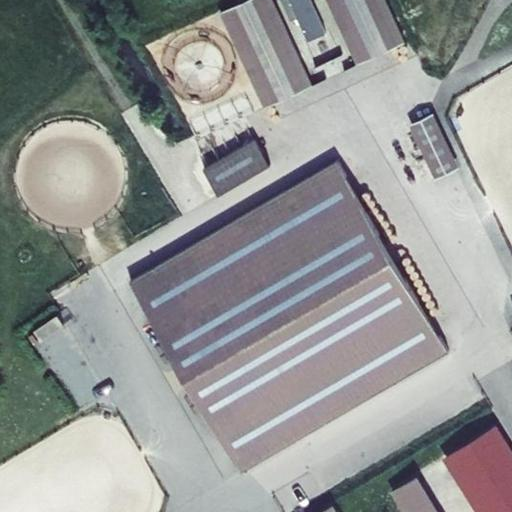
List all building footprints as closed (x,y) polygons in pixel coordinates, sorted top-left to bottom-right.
[(279,0),(230,0),(224,3),(266,98),(313,76),(279,0)] [(294,0),(308,36),(327,28),(316,0),(294,0)] [(403,36),(386,0),(328,0),(355,58),(403,36)] [(432,115),(411,125),(434,180),(457,168),(432,115)] [(261,164),(246,138),(194,168),(209,194),(261,164)] [(437,352),(329,160),(120,279),(229,471),(437,352)] [(444,511),(419,471),(393,487),(408,511),(444,511)] [(313,511),(349,511),(342,497),(313,511)]
